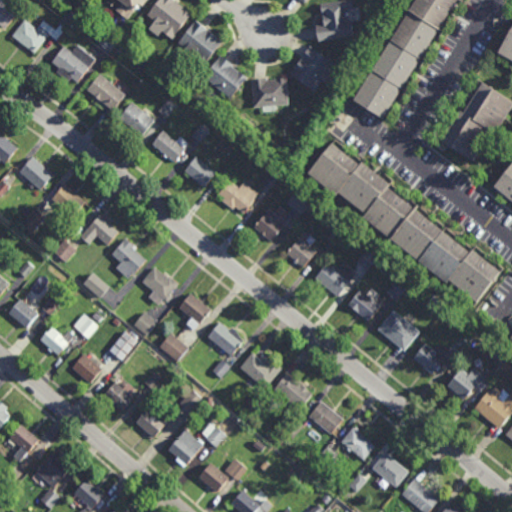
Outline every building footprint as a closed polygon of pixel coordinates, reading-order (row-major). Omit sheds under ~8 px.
[(0,0),(13,0),(22,6),(5,29),(0,25),(0,0)] [(147,0),(138,12),(134,7),(126,20),(114,11),(122,3),(118,0),(147,0)] [(159,0),(171,0),(190,15),(172,39),(146,18),(159,0)] [(317,41),(352,37),(347,12),(353,11),(351,0),(318,0),(323,25),(314,26),(317,41)] [(455,0),(381,119),(351,100),(414,0),(455,0)] [(66,28),(60,23),(68,12),(75,18),(66,28)] [(24,21),(36,30),(40,26),(48,34),(33,55),(12,37),(24,21)] [(195,22),(221,42),(203,67),(178,43),(195,22)] [(511,61),(497,53),(511,26),(511,61)] [(109,52),(96,40),(104,31),(117,43),(109,52)] [(76,46),(95,60),(77,83),(71,77),(68,82),(56,74),(60,69),(51,63),(64,47),(72,53),(76,46)] [(290,74),(315,91),(322,81),(327,84),(334,74),(327,69),(331,63),(309,47),(290,74)] [(220,56),(231,65),(229,67),(246,79),(230,100),(203,78),(220,56)] [(98,76),(124,95),(112,111),(87,92),(98,76)] [(250,81),(266,79),(266,82),(286,80),(289,104),(253,108),(250,81)] [(511,107),(494,134),(492,132),(473,162),(440,141),(459,111),(462,114),(482,83),(511,102),(511,107)] [(167,117),(159,111),(169,98),(177,105),(167,117)] [(131,103),(154,122),(141,138),(118,120),(131,103)] [(201,142),(193,135),(202,125),(210,131),(201,142)] [(162,132),(176,143),(179,138),(187,144),(173,162),(152,145),(162,132)] [(0,137),(17,151),(7,164),(0,158),(0,137)] [(358,166),(360,163),(388,185),(385,188),(469,255),(472,251),(499,273),(475,304),(448,282),(446,285),(362,218),(364,215),(337,194),(334,196),(306,174),(330,144),(358,166)] [(195,158),(215,174),(204,189),(183,173),(195,158)] [(32,160),(51,178),(40,189),(21,171),(32,160)] [(511,202),(494,188),(511,165),(511,202)] [(270,189),(263,182),(272,171),(280,177),(270,189)] [(2,197),(0,195),(0,184),(4,180),(11,186),(2,197)] [(229,181),(239,189),(244,183),(259,195),(243,215),(234,207),(232,210),(216,197),(229,181)] [(63,187),(84,204),(76,214),(55,196),(63,187)] [(303,214),(287,202),(298,188),(314,201),(303,214)] [(46,217),(31,233),(21,224),(36,208),(46,217)] [(268,211),(285,226),(269,244),(252,230),(268,211)] [(99,217),(117,233),(107,245),(97,236),(89,246),(80,238),(99,217)] [(333,244),(326,238),(337,226),(344,232),(333,244)] [(300,238),(316,252),(302,269),(286,255),(300,238)] [(65,262),(54,251),(65,240),(76,250),(65,262)] [(125,240),(135,250),(133,252),(144,262),(128,280),(115,269),(121,263),(112,254),(125,240)] [(366,270),(356,262),(367,250),(377,258),(366,270)] [(26,277),(19,271),(28,261),(35,267),(26,277)] [(328,264),(336,270),(342,263),(355,273),(336,296),(315,280),(328,264)] [(154,268),(168,280),(169,279),(178,285),(169,296),(172,299),(167,304),(163,301),(158,307),(147,298),(152,292),(142,283),(154,268)] [(101,298),(110,287),(94,273),(84,283),(101,298)] [(0,275),(11,284),(0,297),(0,275)] [(123,298),(116,292),(128,280),(134,286),(123,298)] [(395,301),(386,292),(395,282),(405,290),(395,301)] [(368,321),(380,307),(360,290),(348,305),(368,321)] [(190,295),(209,310),(197,325),(179,309),(190,295)] [(50,315),(43,309),(53,296),(61,302),(50,315)] [(440,311),(429,303),(433,296),(445,305),(440,311)] [(20,299),(38,313),(26,328),(8,313),(20,299)] [(145,335),(133,324),(145,311),(157,322),(145,335)] [(393,311),(419,334),(404,352),(377,330),(393,311)] [(99,323),(92,317),(96,312),(103,318),(99,323)] [(88,338),(73,325),(84,313),(99,326),(88,338)] [(118,326),(113,322),(116,318),(121,322),(118,326)] [(219,323),(229,331),(231,329),(243,338),(229,355),(207,338),(219,323)] [(50,327),(61,336),(59,339),(67,345),(58,356),(39,341),(50,327)] [(110,350),(125,331),(138,341),(123,360),(110,350)] [(177,361),(160,346),(171,332),(189,347),(177,361)] [(453,361),(452,360),(448,357),(445,355),(444,354),(446,351),(453,343),(454,344),(461,335),(468,341),(453,361)] [(425,346),(444,361),(433,375),(414,360),(425,346)] [(252,353),(268,365),(270,362),(281,370),(268,388),(241,368),(252,353)] [(90,384),(101,370),(83,355),(71,368),(90,384)] [(221,377),(213,369),(222,359),(231,367),(221,377)] [(463,401),(474,388),(480,393),(493,377),(486,371),(482,377),(474,370),(469,376),(461,370),(447,387),(463,401)] [(154,390),(145,383),(155,371),(164,379),(154,390)] [(287,375),(312,394),(299,411),(274,392),(287,375)] [(114,383),(133,399),(122,411),(104,395),(114,383)] [(500,429),(511,414),(511,394),(503,403),(497,399),(501,394),(494,388),(490,393),(488,391),(474,409),(500,429)] [(202,398),(197,403),(199,404),(187,417),(176,408),(188,395),(189,396),(194,390),(202,398)] [(0,429),(11,417),(4,411),(8,407),(0,399),(0,429)] [(153,438),(172,418),(156,403),(137,423),(153,438)] [(320,403),(342,420),(330,435),(309,418),(320,403)] [(293,437),(286,431),(296,418),(304,424),(293,437)] [(216,426),(227,435),(216,447),(206,438),(208,436),(202,432),(211,422),(216,426)] [(19,461),(39,440),(20,423),(7,437),(20,449),(14,456),(19,461)] [(352,429),(374,447),(363,461),(340,443),(352,429)] [(184,468),(203,445),(184,430),(168,450),(178,458),(175,461),(184,468)] [(330,466),(326,462),(323,465),(315,458),(327,445),(328,447),(333,451),(339,456),(330,466)] [(385,453),(409,472),(395,488),(372,469),(385,453)] [(54,489),(70,469),(51,454),(35,474),(54,489)] [(238,480),(225,469),(235,458),(248,469),(238,480)] [(265,470),(260,466),(265,460),(270,464),(265,470)] [(218,494),(229,479),(211,464),(199,479),(218,494)] [(356,491),(349,485),(359,473),(366,479),(356,491)] [(414,479),(438,500),(428,511),(422,511),(402,494),(414,479)] [(90,511),(103,495),(85,480),(72,496),(90,511)] [(51,509),(41,500),(50,488),(61,497),(51,509)] [(243,493),(259,506),(265,499),(273,506),(268,511),(243,511),(234,504),(243,493)] [(323,509),(320,511),(307,511),(311,508),(313,506),(313,507),(317,503),(323,509)]
